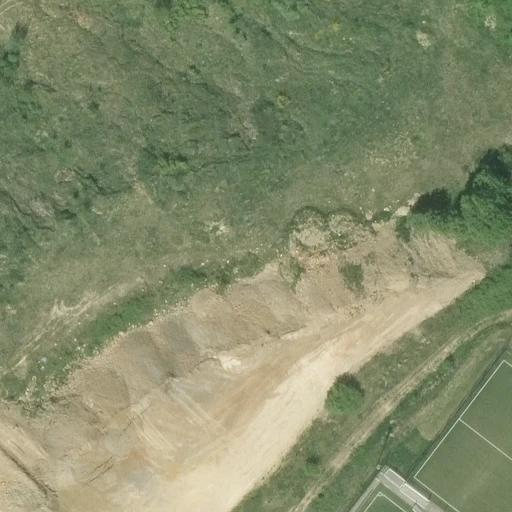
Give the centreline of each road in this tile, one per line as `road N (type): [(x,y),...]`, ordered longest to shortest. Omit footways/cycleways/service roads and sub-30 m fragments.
road 1 (track): [(507,330),(461,353),(350,456),(305,511)]
road 2 (track): [(128,511),(165,477),(262,300)]
